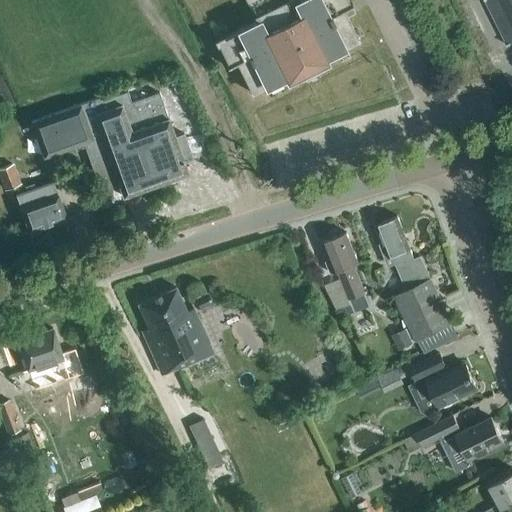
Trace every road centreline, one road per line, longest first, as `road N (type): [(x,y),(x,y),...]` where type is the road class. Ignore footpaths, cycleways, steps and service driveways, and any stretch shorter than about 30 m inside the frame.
road 1 (tertiary): [(0,298),(437,168)]
road 2 (track): [(211,511),(96,269)]
road 3 (residential): [(511,358),(437,168)]
